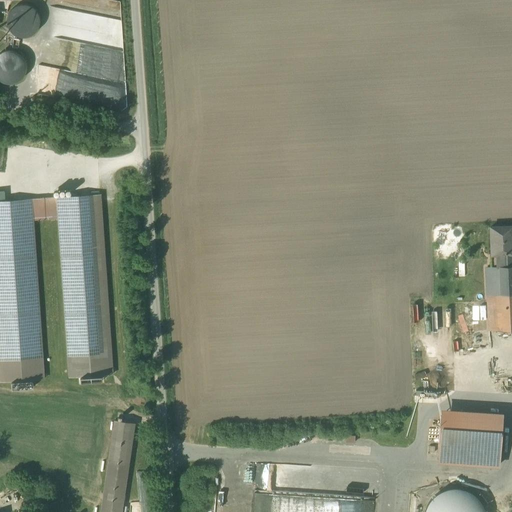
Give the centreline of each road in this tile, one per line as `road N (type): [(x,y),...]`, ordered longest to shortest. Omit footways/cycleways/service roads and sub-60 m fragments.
road 1 (unclassified): [(168,511),(142,125)]
road 2 (unclassified): [(142,125),(121,128),(0,103)]
road 3 (unclassified): [(142,125),(135,0)]
